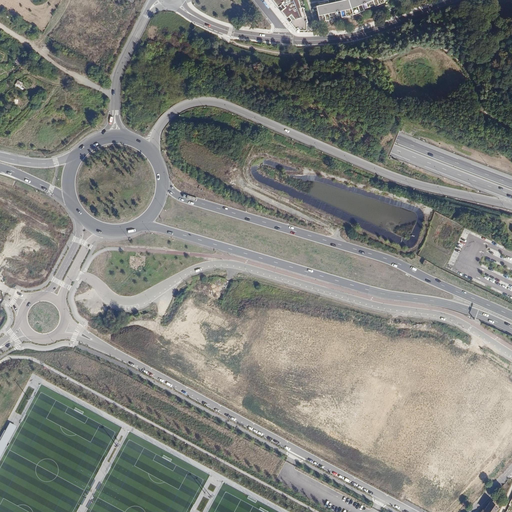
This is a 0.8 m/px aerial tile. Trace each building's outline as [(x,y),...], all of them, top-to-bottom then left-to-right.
[(300,0),(271,0),(277,8),(280,11),(286,19),(289,22),(295,30),(297,32),(299,32),(303,32),(310,32),(307,23),(302,8),(300,0)] [(345,0),(316,6),(319,16),(325,15),(326,21),(330,20),(329,14),(341,11),(342,18),(346,17),(345,10),(352,9),(358,7),(361,12),(364,11),(362,5),(374,0),(376,6),(380,5),(377,0),(345,0)] [(145,257),(130,256),(129,271),(143,272),(143,267),(145,268),(145,257)] [(437,359),(441,347),(424,341),(423,344),(410,339),(406,348),(437,359)] [(313,353),(324,356),(326,349),(300,343),(299,349),(306,351),(305,354),(313,356),(313,353)] [(353,347),(351,354),(357,356),(359,349),(353,347)] [(370,358),(383,359),(384,348),(369,347),(368,352),(371,352),(370,358)] [(352,385),(350,393),(379,402),(381,395),(352,385)] [(511,389),(507,387),(492,415),(499,419),(511,393),(511,389)] [(483,444),(496,420),(490,416),(483,427),(476,440),(483,444)] [(398,418),(386,438),(415,455),(421,446),(424,447),(430,437),(398,418)] [(0,457),(16,427),(10,423),(0,441),(0,457)] [(495,511),(499,507),(491,502),(485,510),(484,509),(481,511),(495,511)]
